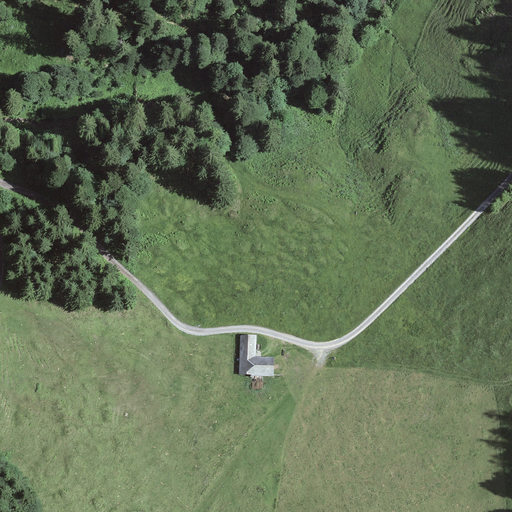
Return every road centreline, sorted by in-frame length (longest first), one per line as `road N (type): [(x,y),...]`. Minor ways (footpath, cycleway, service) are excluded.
road 1 (track): [(327,348),(260,330),(185,327),(54,204),(0,182)]
road 2 (track): [(511,173),(370,318),(327,348)]
